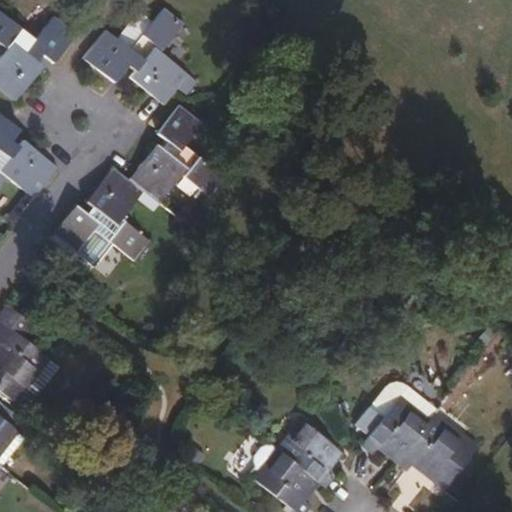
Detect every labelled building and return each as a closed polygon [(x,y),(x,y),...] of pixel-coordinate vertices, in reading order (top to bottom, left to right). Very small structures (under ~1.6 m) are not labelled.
[(162,102),(174,87),(177,84),(187,91),(196,79),(161,50),(182,25),(162,9),(152,22),(141,36),(153,46),(143,59),(119,40),(106,31),(84,59),(113,82),(127,65),(135,71),(130,77),(162,102)] [(140,12),(119,40),(143,59),(153,46),(141,36),(152,22),(140,12)] [(53,63),(75,36),(51,18),(34,40),(0,13),(0,45),(6,51),(0,58),(0,88),(15,101),(42,67),(36,62),(42,54),(53,63)] [(143,191),(159,203),(181,175),(208,197),(224,177),(184,145),(202,124),(179,105),(157,133),(167,142),(162,149),(155,145),(128,179),(143,191)] [(0,114),(0,183),(5,177),(31,197),(55,166),(22,140),(15,148),(8,144),(19,130),(0,114)] [(76,206),(53,234),(74,251),(93,229),(133,260),(150,239),(123,219),(143,191),(128,179),(112,168),(86,201),(92,206),(86,213),(76,206)] [(30,323),(5,304),(0,311),(0,320),(0,321),(0,320),(0,389),(16,402),(49,358),(21,336),(30,323)] [(434,413),(436,409),(411,388),(400,383),(389,383),(384,387),(369,407),(381,418),(396,401),(425,423),(434,413)] [(381,418),(369,407),(352,425),(367,436),(360,444),(371,453),(376,448),(395,463),(425,423),(396,401),(381,418)] [(477,447),(434,413),(425,423),(395,463),(404,471),(410,465),(442,490),(477,447)] [(0,455),(17,433),(18,432),(0,417),(0,455)] [(319,482),(325,487),(333,477),(327,472),(343,453),(299,418),(275,448),(319,482)] [(24,438),(17,433),(0,455),(0,463),(2,465),(24,438)] [(275,448),(265,440),(256,445),(249,452),(251,461),(245,467),(253,473),(250,476),(294,511),(304,511),(309,505),(304,501),(319,482),(275,448)]
